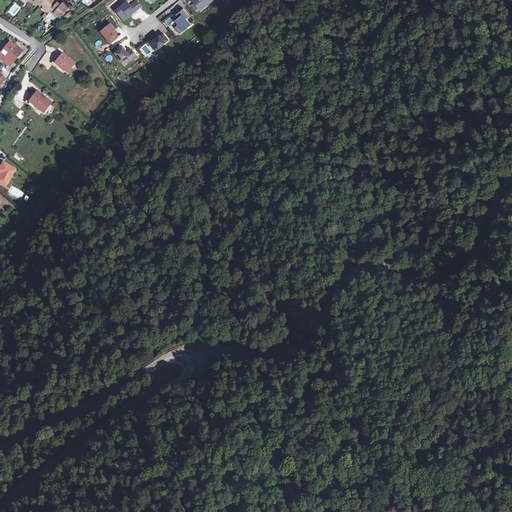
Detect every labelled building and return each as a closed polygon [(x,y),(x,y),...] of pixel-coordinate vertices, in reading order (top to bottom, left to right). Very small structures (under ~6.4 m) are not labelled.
[(17,0),(7,11),(14,17),(24,5),(17,0)] [(28,0),(30,1),(30,0),(34,3),(36,1),(38,3),(41,5),(42,4),(45,6),(48,9),(46,11),(49,14),(50,12),(57,18),(58,16),(60,17),(69,7),(64,3),(62,5),(58,2),(57,4),(54,1),(54,0),(28,0)] [(127,1),(116,10),(124,20),(142,6),(137,0),(131,5),(127,1)] [(213,0),(194,0),(193,1),(200,10),(208,3),(208,4),(213,0)] [(184,8),(176,15),(179,18),(176,21),(179,24),(174,27),(180,34),(191,25),(186,19),(190,16),(184,8)] [(111,23),(105,28),(107,30),(103,33),(110,43),(117,37),(115,34),(118,32),(111,23)] [(255,28),(250,33),(254,37),(259,32),(255,28)] [(155,37),(149,42),(155,50),(168,40),(163,33),(160,36),(160,35),(156,38),(155,37)] [(3,53),(6,56),(4,59),(11,65),(24,50),(17,44),(16,45),(12,41),(2,53),(3,53)] [(123,47),(115,53),(122,62),(129,56),(132,60),(137,56),(131,49),(127,52),(123,47)] [(64,68),(65,66),(58,60),(64,52),(62,50),(54,61),(64,68)] [(58,60),(65,66),(69,70),(76,61),(64,52),(58,60)] [(31,99),(39,89),(36,87),(27,99),(39,109),(41,107),(31,99)] [(53,100),(39,89),(31,99),(41,107),(45,110),(53,100)] [(23,165),(27,160),(16,151),(12,156),(23,165)] [(0,178),(0,181),(7,186),(17,169),(5,162),(0,169),(0,170),(3,172),(0,178)] [(38,187),(33,184),(30,189),(35,192),(38,187)]
